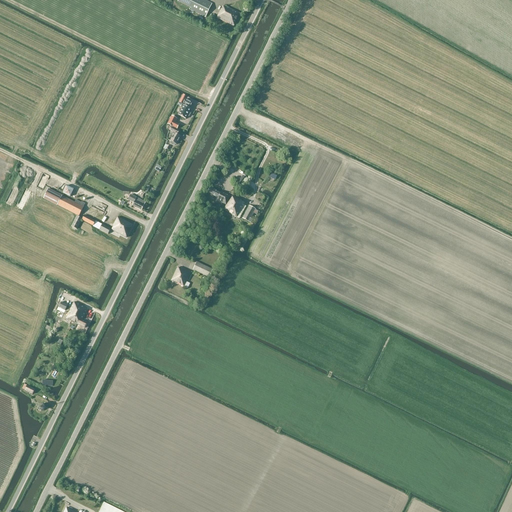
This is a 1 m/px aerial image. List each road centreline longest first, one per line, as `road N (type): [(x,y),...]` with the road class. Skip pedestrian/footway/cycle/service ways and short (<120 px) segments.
road 1 (tertiary): [(36,511),(291,0)]
road 2 (unclassified): [(8,511),(222,78)]
road 3 (unknown): [(210,103),(5,0)]
